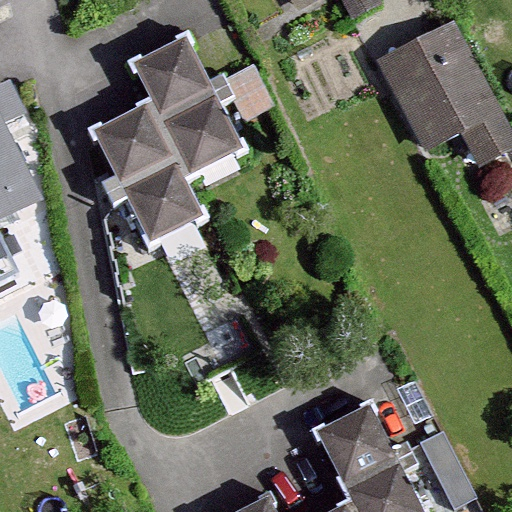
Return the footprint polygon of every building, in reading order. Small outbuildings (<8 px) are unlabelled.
[(275,0),(276,2),(279,0),(325,0),(336,24),(377,5),(375,0),(275,0)] [(445,28),(367,65),(413,161),(452,143),(467,174),(507,155),(445,28)] [(185,50),(135,75),(152,110),(94,139),(150,251),(202,225),(181,184),(238,156),(185,50)] [(0,290),(22,280),(0,235),(0,230),(41,210),(1,130),(25,119),(9,88),(0,92),(0,290)] [(414,511),(361,393),(296,423),(333,506),(335,511),(414,511)] [(423,511),(450,511),(480,499),(447,426),(395,449),(423,511)] [(262,511),(257,501),(233,511),(262,511)]
